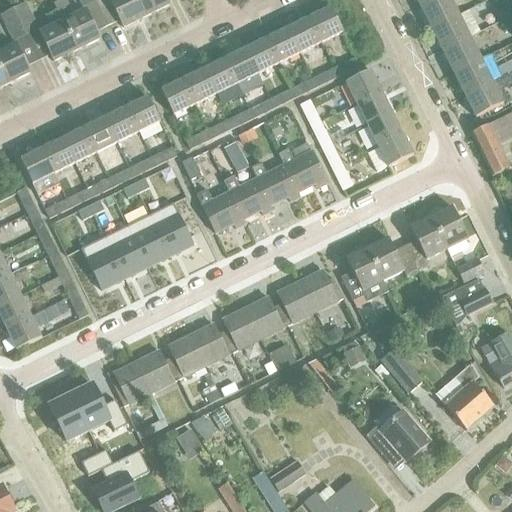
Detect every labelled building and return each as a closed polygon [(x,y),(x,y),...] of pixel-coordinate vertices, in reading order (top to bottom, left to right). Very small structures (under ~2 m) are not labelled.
[(54,6),(56,12),(77,53),(99,42),(85,13),(74,19),(65,0),(54,6)] [(78,0),(83,9),(95,3),(93,0),(78,0)] [(146,19),(136,0),(111,0),(109,2),(123,30),(146,19)] [(136,0),(146,19),(169,8),(164,0),(136,0)] [(415,0),(420,10),(438,0),(415,0)] [(438,0),(420,10),(431,31),(458,17),(449,0),(438,0)] [(13,11),(26,37),(38,31),(25,5),(13,11)] [(499,24),(509,19),(503,8),(494,13),(499,24)] [(330,10),(309,20),(322,45),(342,35),(330,10)] [(26,37),(13,11),(1,17),(14,43),(26,37)] [(53,64),(77,53),(56,12),(45,17),(51,30),(39,35),(53,64)] [(431,31),(442,53),(469,39),(458,17),(431,31)] [(499,24),(504,34),(511,30),(511,25),(509,19),(499,24)] [(309,20),(288,30),(300,55),(322,45),(309,20)] [(288,30),(267,40),(279,66),(300,55),(288,30)] [(442,53),(453,75),(480,61),(469,39),(442,53)] [(267,40),(246,51),(258,76),(279,66),(267,40)] [(0,72),(7,87),(30,75),(16,47),(3,53),(0,45),(0,72)] [(246,51),(224,61),(237,86),(258,76),(246,51)] [(334,71),(338,80),(359,69),(355,60),(334,71)] [(224,61),(203,72),(215,97),(237,86),(224,61)] [(453,75),(464,97),(491,83),(480,61),(453,75)] [(317,90),(338,80),(334,71),(313,81),(317,90)] [(203,72),(182,82),(194,107),(215,97),(203,72)] [(345,85),(356,106),(381,94),(370,72),(345,85)] [(317,90),(313,81),(292,91),(296,100),(317,90)] [(194,107),(182,82),(161,92),(173,117),(194,107)] [(491,83),(464,97),(475,119),(502,105),(491,83)] [(275,111),(296,100),(292,91),(270,102),(275,111)] [(356,106),(367,127),(391,115),(381,94),(356,106)] [(147,99),(126,109),(138,134),(160,124),(147,99)] [(254,121),(275,111),(270,102),(249,112),(254,121)] [(301,107),(311,129),(320,124),(309,103),(301,107)] [(126,109),(105,120),(117,145),(138,134),(126,109)] [(254,121),(249,112),(228,122),(232,131),(254,121)] [(498,146),(511,139),(511,114),(470,135),(492,179),(509,170),(498,146)] [(367,127),(377,148),(402,136),(391,115),(367,127)] [(105,120),(84,130),(96,155),(117,145),(105,120)] [(211,142),(232,131),(228,122),(207,133),(211,142)] [(311,129),(322,149),(331,145),(320,124),(311,129)] [(84,130),(63,141),(75,166),(96,155),(84,130)] [(249,132),(237,137),(242,147),(253,142),(249,132)] [(190,152),(211,142),(207,133),(186,143),(190,152)] [(402,136),(377,148),(378,150),(367,155),(377,173),(387,168),(388,169),(413,157),(402,136)] [(63,141),(42,151),(54,176),(75,166),(63,141)] [(341,166),(331,145),(322,149),(332,171),(341,166)] [(155,169),(177,158),(172,150),(151,160),(155,169)] [(54,176),(42,151),(20,161),(32,186),(54,176)] [(278,156),(283,167),(297,196),(298,195),(315,187),(317,191),(328,186),(326,182),(312,154),(294,162),(288,151),(278,156)] [(155,169),(151,160),(130,170),(134,179),(155,169)] [(198,181),(202,179),(192,160),(182,165),(190,182),(197,178),(198,181)] [(251,170),(256,181),(270,209),(271,209),(288,200),(290,205),(300,199),(298,195),(297,196),(283,167),(267,176),(261,164),(251,170)] [(332,171),(343,192),(352,187),(341,166),(332,171)] [(134,179),(130,170),(109,181),(113,190),(134,179)] [(223,183),(229,194),(243,223),(244,222),(261,214),(263,218),(273,213),(271,209),(270,209),(256,181),(239,189),(234,178),(223,183)] [(113,190),(109,181),(87,191),(92,200),(113,190)] [(145,181),(134,186),(138,196),(149,190),(145,181)] [(128,201),(138,196),(134,186),(123,191),(128,201)] [(27,216),(36,211),(25,190),(16,194),(27,216)] [(92,200),(87,191),(67,201),(71,210),(92,200)] [(243,223),(229,194),(212,202),(207,191),(196,197),(202,208),(216,236),(233,227),(235,231),(246,226),(244,222),(243,223)] [(71,210),(67,201),(45,212),(50,221),(71,210)] [(100,203),(89,208),(93,218),(104,212),(100,203)] [(173,206),(150,217),(170,259),(194,247),(173,206)] [(82,223),(93,218),(89,208),(78,213),(82,223)] [(452,210),(431,220),(447,252),(451,260),(468,251),(465,244),(468,242),(452,210)] [(27,216),(37,237),(46,232),(36,211),(27,216)] [(150,217),(127,228),(147,270),(170,259),(150,217)] [(416,243),(405,248),(417,272),(428,267),(426,263),(447,252),(431,220),(410,231),(416,243)] [(127,228),(104,240),(124,281),(147,270),(127,228)] [(46,232),(37,237),(48,258),(57,254),(46,232)] [(104,240),(81,251),(101,293),(124,281),(104,240)] [(388,241),(367,251),(383,284),(404,274),(405,278),(417,272),(405,248),(394,253),(388,241)] [(383,284),(367,251),(346,262),(352,274),(341,280),(352,304),(364,298),(368,306),(389,296),(383,284)] [(58,279),(67,275),(57,254),(48,258),(58,279)] [(0,281),(10,276),(0,255),(0,281)] [(484,274),(483,273),(478,262),(457,272),(463,285),(484,274)] [(322,273),(300,284),(315,315),(342,301),(332,281),(327,283),(322,273)] [(69,300),(78,296),(67,275),(58,279),(41,287),(44,294),(61,286),(69,300)] [(0,281),(0,307),(20,298),(10,276),(0,281)] [(446,310),(460,303),(467,317),(492,305),(485,290),(484,291),(479,280),(441,299),(446,310)] [(282,305),(278,307),(288,328),(315,315),(300,284),(277,295),(282,305)] [(78,296),(69,300),(79,322),(88,317),(78,296)] [(0,307),(0,319),(6,331),(31,319),(20,298),(0,307)] [(268,300),(245,311),(261,341),(288,328),(278,307),(273,310),(268,300)] [(227,332),(223,334),(233,355),(261,341),(245,311),(222,322),(227,332)] [(31,319),(6,331),(16,352),(41,340),(31,319)] [(374,321),(363,327),(367,335),(378,329),(374,321)] [(213,327),(191,338),(206,368),(233,355),(223,334),(218,337),(213,327)] [(340,328),(327,334),(332,344),(345,337),(340,328)] [(481,351),(503,390),(511,385),(511,342),(507,335),(481,351)] [(173,359),(169,361),(179,382),(206,368),(191,338),(168,349),(173,359)] [(288,346),(268,356),(277,373),(296,363),(288,346)] [(359,348),(343,355),(350,370),(366,363),(359,348)] [(395,349),(380,361),(409,395),(423,383),(395,349)] [(159,353),(136,364),(152,395),(179,382),(169,361),(164,364),(159,353)] [(152,395),(136,364),(113,376),(118,386),(114,388),(124,409),(152,395)] [(435,398),(444,408),(466,433),(493,409),(472,385),(478,380),(470,367),(454,381),(435,398)] [(92,386),(70,397),(88,433),(109,424),(113,433),(127,426),(115,402),(103,408),(92,386)] [(70,397),(49,407),(67,444),(88,433),(70,397)] [(213,415),(220,428),(234,421),(226,407),(213,415)] [(380,431),(377,428),(366,438),(382,456),(392,448),(406,464),(430,444),(402,412),(380,431)] [(194,456),(223,434),(209,416),(181,437),(194,456)] [(140,441),(167,427),(164,420),(137,433),(140,441)] [(106,452),(81,465),(88,478),(101,472),(112,466),(106,452)] [(149,474),(138,453),(112,466),(101,472),(107,484),(93,491),(102,511),(114,511),(138,500),(130,484),(149,474)] [(511,463),(503,457),(495,468),(506,476),(511,467),(511,463)] [(270,481),(278,494),(305,476),(297,463),(270,481)] [(273,511),(287,511),(269,482),(258,489),(273,511)] [(368,511),(373,508),(352,483),(335,497),(328,490),(318,498),(316,496),(304,506),(309,511),(368,511)] [(243,511),(227,485),(218,491),(231,511),(243,511)] [(2,488),(0,488),(0,511),(12,511),(13,511),(2,488)]
